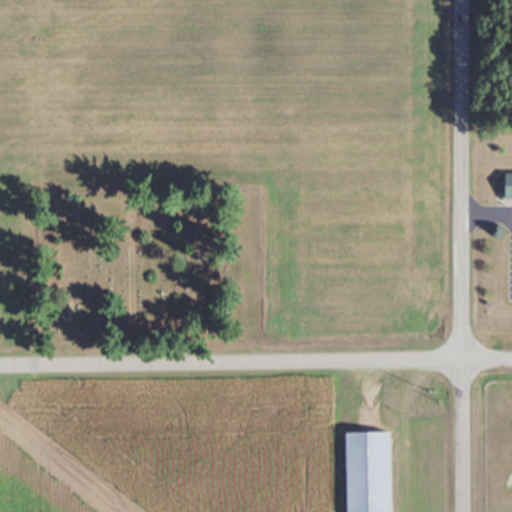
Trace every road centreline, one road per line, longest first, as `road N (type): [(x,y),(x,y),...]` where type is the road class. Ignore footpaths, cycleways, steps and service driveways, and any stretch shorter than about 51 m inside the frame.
road 1 (residential): [(0,364),(511,358)]
road 2 (residential): [(462,511),(464,0)]
